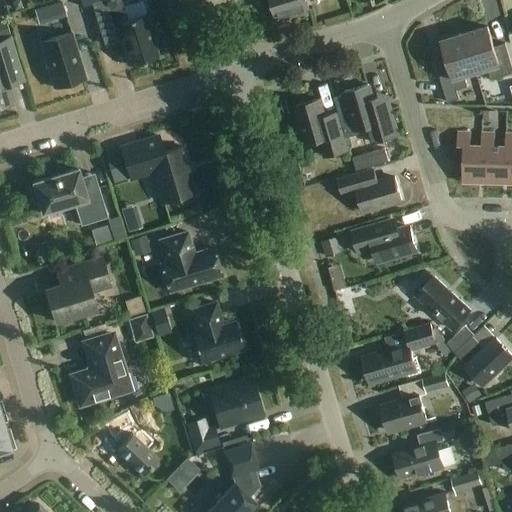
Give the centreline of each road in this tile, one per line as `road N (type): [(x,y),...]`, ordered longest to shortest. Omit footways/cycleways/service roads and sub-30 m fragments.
road 1 (unclassified): [(361,511),(230,72)]
road 2 (residential): [(507,226),(447,216),(390,24)]
road 3 (residential): [(0,144),(230,72)]
road 4 (residential): [(230,72),(390,24)]
road 5 (residential): [(52,448),(0,290)]
